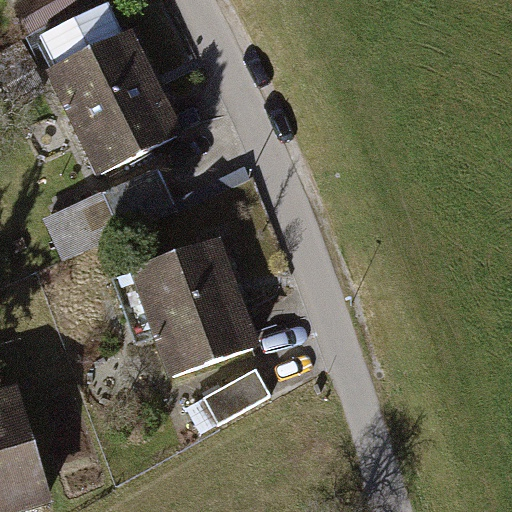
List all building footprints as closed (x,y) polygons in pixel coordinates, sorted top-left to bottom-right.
[(187,134),(135,30),(47,73),(99,178),(187,134)] [(160,170),(45,221),(63,264),(179,213),(160,170)] [(222,238),(131,271),(170,381),(262,348),(222,238)] [(258,371),(187,411),(202,438),(273,398),(258,371)] [(0,511),(32,511),(54,506),(19,387),(0,392),(0,511)]
